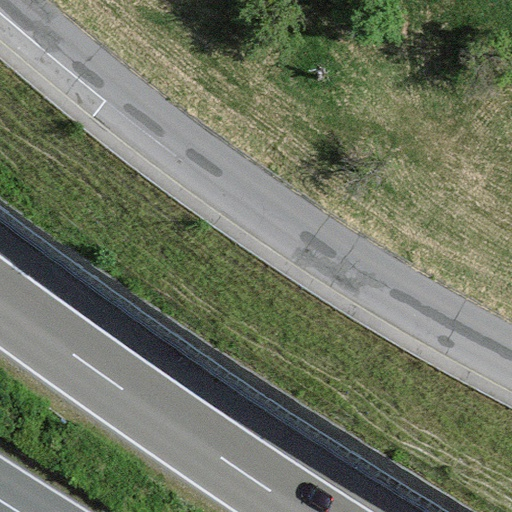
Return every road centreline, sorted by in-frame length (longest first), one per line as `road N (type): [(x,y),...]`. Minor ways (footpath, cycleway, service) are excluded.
road 1 (tertiary): [(511,357),(325,246),(165,134),(2,0)]
road 2 (motorway): [(306,511),(0,296)]
